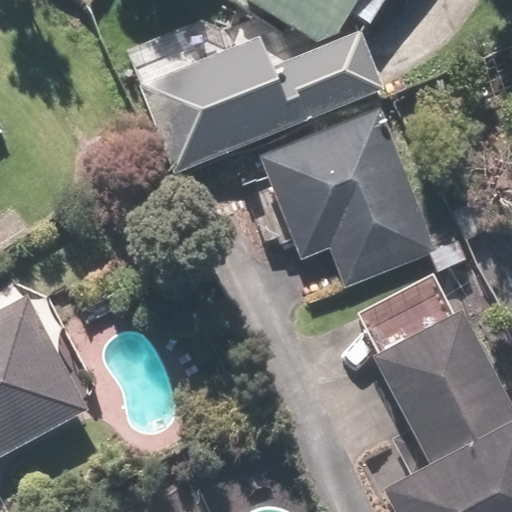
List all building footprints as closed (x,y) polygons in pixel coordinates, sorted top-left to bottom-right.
[(239,0),(317,46),(340,38),(363,0),(239,0)] [(175,179),(386,95),(362,35),(274,71),(262,41),(139,90),(175,179)] [(381,111),(258,159),(300,265),(329,254),(343,289),(437,252),(381,111)] [(33,299),(0,315),(0,462),(93,414),(33,299)] [(383,495),(392,511),(511,511),(511,407),(463,316),(374,363),(431,470),(383,495)]
